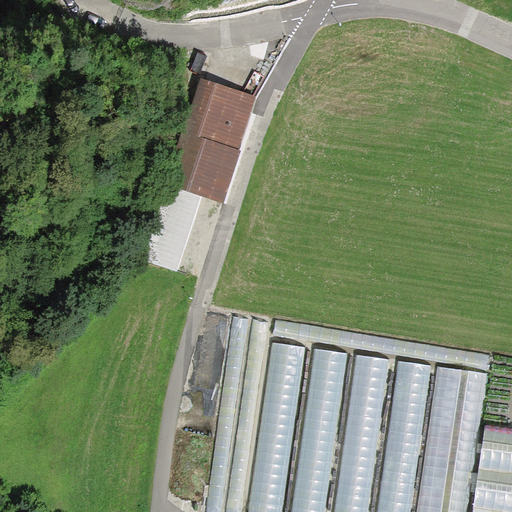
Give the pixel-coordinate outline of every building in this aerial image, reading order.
[(182,128),(237,145),(255,92),(199,74),(182,128)] [(163,184),(171,187),(194,194),(219,202),(237,145),(182,128),(163,184)] [(171,187),(150,254),(172,261),(194,194),(171,187)] [(235,316),(210,511),(287,511),(308,344),(273,339),(275,321),(235,316)] [(316,346),(297,511),(331,511),(349,350),(316,346)] [(361,353),(338,511),(371,511),(392,357),(361,353)]
